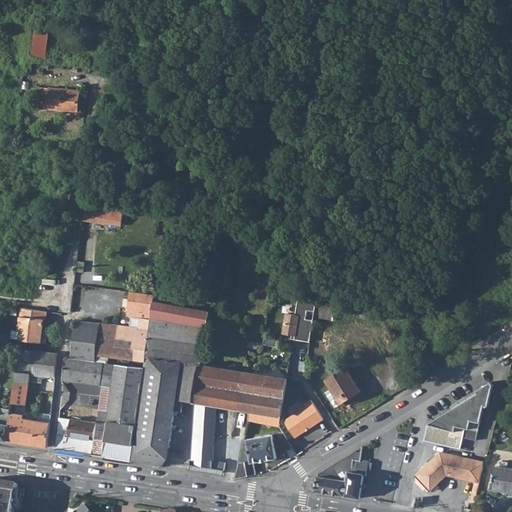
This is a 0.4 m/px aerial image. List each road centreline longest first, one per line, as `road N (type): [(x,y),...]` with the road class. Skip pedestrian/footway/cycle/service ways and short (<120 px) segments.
road 1 (residential): [(92,80),(43,470)]
road 2 (secondary): [(274,506),(300,469),(511,339)]
road 3 (secondary): [(274,506),(43,470)]
